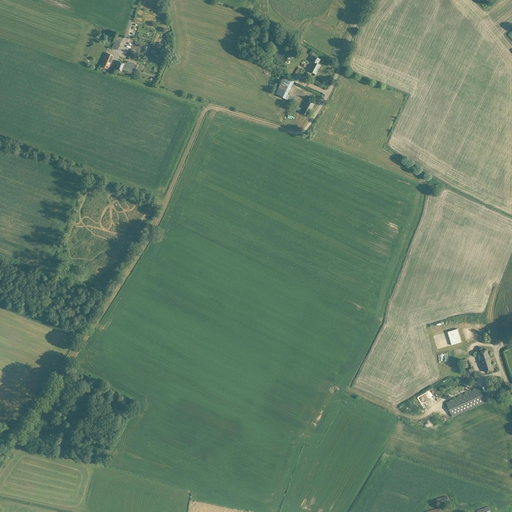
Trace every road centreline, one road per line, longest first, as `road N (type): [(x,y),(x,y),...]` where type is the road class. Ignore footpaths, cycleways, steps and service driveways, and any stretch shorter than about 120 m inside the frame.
road 1 (track): [(0,460),(141,247),(207,106)]
road 2 (unclassified): [(294,132),(304,130),(332,86),(371,0)]
